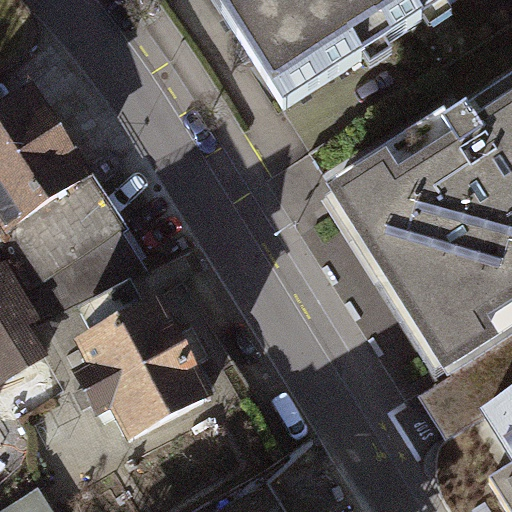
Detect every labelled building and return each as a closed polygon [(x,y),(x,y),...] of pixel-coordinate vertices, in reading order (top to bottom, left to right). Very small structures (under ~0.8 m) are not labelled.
[(205,0),(203,2),(278,123),(473,0),(205,0)] [(511,100),(318,220),(418,381),(511,322),(511,100)] [(37,109),(0,133),(0,294),(2,298),(113,226),(37,109)] [(177,300),(53,363),(114,483),(238,419),(177,300)] [(511,511),(511,400),(478,423),(508,474),(483,490),(497,511),(511,511)]
